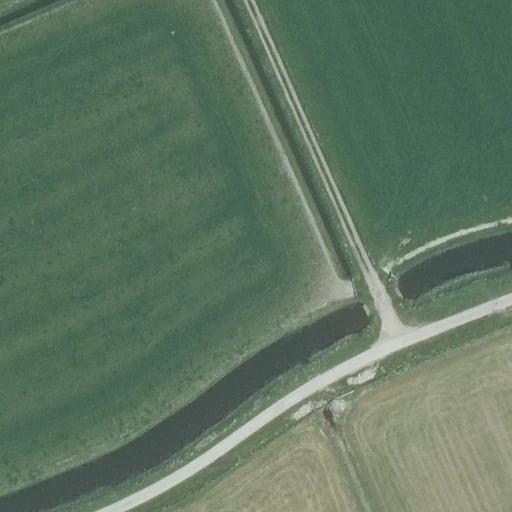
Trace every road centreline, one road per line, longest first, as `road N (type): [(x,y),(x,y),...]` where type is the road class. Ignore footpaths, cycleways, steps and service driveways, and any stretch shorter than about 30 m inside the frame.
road 1 (track): [(397,344),(247,0)]
road 2 (unclassified): [(109,511),(397,344)]
